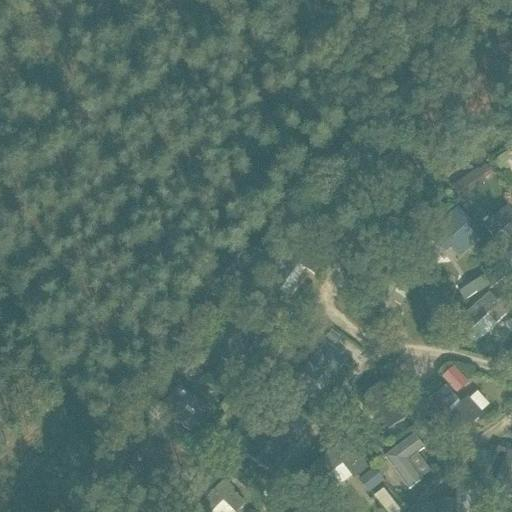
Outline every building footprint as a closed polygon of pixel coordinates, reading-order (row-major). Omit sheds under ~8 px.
[(422,176),(394,148),(370,171),(388,192),(394,186),(402,196),(422,176)] [(459,197),(484,180),(477,171),(452,188),(459,197)] [(478,240),(465,224),(469,220),(457,206),(443,218),(447,222),(429,237),(443,253),(449,248),(458,258),(478,240)] [(509,277),(511,274),(511,221),(492,237),(506,255),(497,263),(509,277)] [(313,252),(324,262),(330,255),(319,246),(313,252)] [(290,248),(264,282),(286,297),(297,283),(289,278),(303,258),(290,248)] [(411,255),(410,260),(413,265),(419,266),(423,263),(424,258),(421,253),(416,252),(411,255)] [(310,260),(304,268),(313,275),(319,267),(310,260)] [(399,308),(416,282),(391,266),(366,304),(381,314),(389,301),(399,308)] [(482,276),(459,291),(465,301),(489,285),(482,276)] [(421,285),(412,298),(422,305),(431,293),(421,285)] [(488,293),(454,322),(465,334),(465,333),(486,314),(496,325),(511,309),(511,299),(506,293),(496,302),(488,293)] [(373,319),(384,330),(389,322),(377,313),(373,319)] [(235,319),(210,347),(219,355),(244,327),(235,319)] [(330,330),(323,338),(333,346),(339,338),(330,330)] [(324,342),(301,371),(305,375),(306,377),(312,382),(316,382),(325,370),(338,354),(327,345),(324,342)] [(197,350),(191,358),(201,366),(207,358),(197,350)] [(186,361),(178,371),(197,385),(204,376),(186,361)] [(453,367),(441,377),(456,393),(468,383),(453,367)] [(404,422),(381,385),(358,400),(378,433),(381,437),(404,422)] [(434,393),(419,406),(451,440),(454,437),(457,437),(461,434),(462,432),(466,428),(481,415),(466,398),(460,403),(457,400),(444,386),(435,394),(434,393)] [(190,435),(210,411),(181,387),(161,411),(190,435)] [(279,401),(271,412),(283,422),(292,411),(279,401)] [(295,433),(273,417),(246,456),(268,471),(295,433)] [(424,420),(414,428),(421,437),(431,430),(424,420)] [(378,433),(370,438),(377,450),(386,444),(381,437),(378,433)] [(406,460),(423,448),(412,434),(383,456),(409,490),(421,481),(406,460)] [(318,482),(340,464),(352,479),(367,467),(347,438),(308,468),(318,482)] [(511,455),(508,454),(488,502),(504,508),(511,489),(511,455)] [(372,469),(359,479),(369,492),(382,482),(372,469)] [(225,480),(193,511),(192,511),(229,511),(230,511),(231,511),(236,511),(244,504),(233,492),(235,490),(227,482),(225,480)] [(480,503),(480,493),(454,493),(454,503),(433,502),(432,511),(481,511),(482,503),(480,503)]
